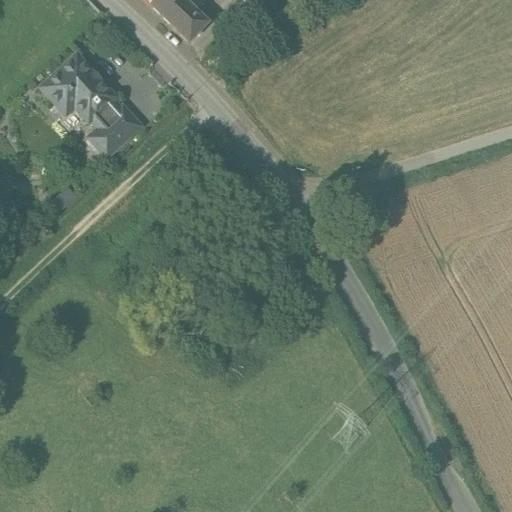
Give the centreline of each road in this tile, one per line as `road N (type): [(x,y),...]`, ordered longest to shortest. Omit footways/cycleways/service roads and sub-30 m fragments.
road 1 (tertiary): [(213,108),(297,209),(385,350),(463,511)]
road 2 (track): [(213,108),(0,305)]
road 3 (track): [(297,209),(347,185),(511,134)]
road 4 (tertiary): [(213,108),(107,0)]
